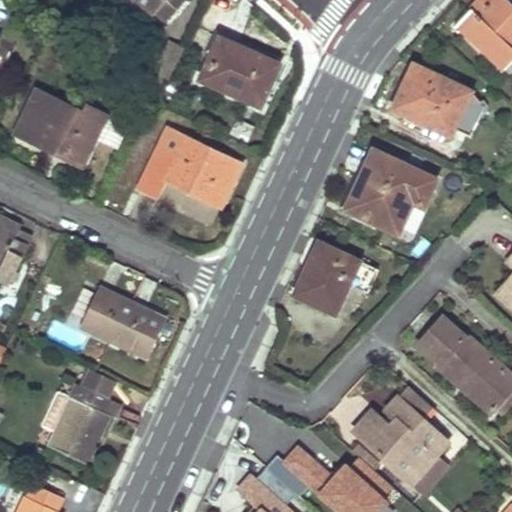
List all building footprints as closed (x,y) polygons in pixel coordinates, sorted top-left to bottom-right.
[(140,0),(153,12),(155,10),(166,20),(185,0),(140,0)] [(511,3),(508,0),(481,0),(486,4),(476,14),(471,10),(458,24),(503,68),(511,59),(511,3)] [(260,106),(271,85),(281,63),(222,33),(201,76),(260,106)] [(0,73),(12,51),(0,44),(0,73)] [(454,127),(461,130),(468,134),(483,105),(471,89),(414,63),(394,108),(451,135),(454,127)] [(106,114),(97,109),(87,105),(85,111),(38,90),(18,133),(84,162),(95,137),(105,114),(106,114)] [(125,123),(105,114),(95,137),(114,146),(125,123)] [(160,194),(165,184),(169,174),(192,185),(191,190),(221,204),(242,161),(170,126),(142,186),(160,194)] [(400,231),(407,216),(414,200),(424,205),(436,178),(374,150),(348,207),(400,231)] [(0,214),(0,273),(12,279),(32,236),(20,230),(22,225),(0,214)] [(337,311),(343,296),(350,282),(368,291),(379,269),(319,241),(296,292),(337,311)] [(511,308),(511,274),(495,293),(511,308)] [(142,308),(136,305),(131,302),(132,300),(102,285),(87,315),(99,321),(94,330),(148,356),(167,317),(143,305),(142,308)] [(99,321),(87,315),(83,325),(94,330),(99,321)] [(441,363),(440,365),(465,388),(466,386),(494,410),(496,408),(511,389),(511,373),(467,332),(464,335),(443,316),(419,343),(441,363)] [(116,379),(91,367),(83,385),(108,397),(116,379)] [(105,411),(111,399),(108,397),(83,385),(80,384),(74,396),(60,388),(42,424),(55,431),(50,442),(88,461),(111,414),(105,411)] [(435,409),(411,387),(402,397),(425,419),(435,409)] [(511,389),(496,408),(501,413),(511,400),(511,389)] [(402,397),(395,404),(389,411),(398,419),(384,434),(367,418),(356,430),(412,482),(450,442),(425,419),(402,397)] [(114,416),(121,403),(111,399),(105,411),(111,414),(114,416)] [(391,483),(359,455),(346,470),(342,466),(333,476),(299,445),(285,461),(309,483),(342,511),(376,511),(386,501),(380,496),(391,483)] [(285,461),(276,453),(266,465),(296,492),(299,494),(309,483),(285,461)] [(296,492),(266,465),(255,478),(285,504),(296,492)] [(294,511),(285,504),(255,478),(250,474),(238,488),(261,508),(257,511),(294,511)] [(63,511),(64,511),(62,510),(59,508),(65,495),(37,481),(29,497),(26,495),(18,511),(63,511)]
